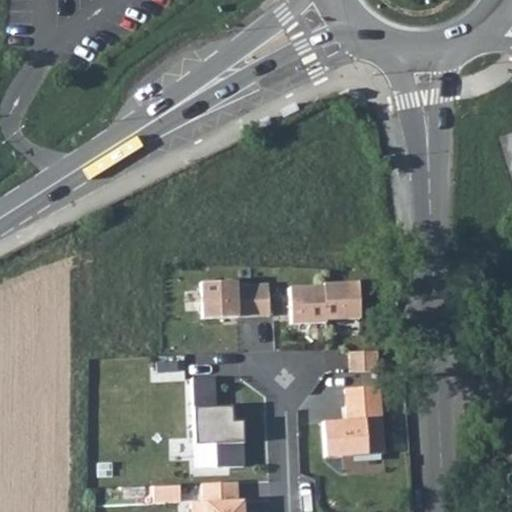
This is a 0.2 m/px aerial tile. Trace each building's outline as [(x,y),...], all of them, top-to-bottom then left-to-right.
[(197,319),(232,317),(231,286),(231,281),(195,283),(197,319)] [(319,320),(320,320),(355,319),(353,283),(318,284),(318,287),(319,320)] [(263,284),(247,285),(248,316),(264,316),(263,284)] [(247,285),(231,286),(232,317),(248,316),(247,285)] [(318,287),(283,288),(285,324),(320,323),(320,320),(319,320),(318,287)] [(341,352),(342,372),(371,371),(370,351),(341,352)] [(210,406),(208,377),(185,378),(188,444),(209,443),(210,467),(238,466),(236,420),(226,421),(225,406),(210,406)] [(373,386),(338,388),(340,420),(315,422),(318,457),(378,453),(373,386)] [(232,482),(196,483),(197,502),(186,502),(186,511),(237,511),(237,500),(233,500),(232,482)]
